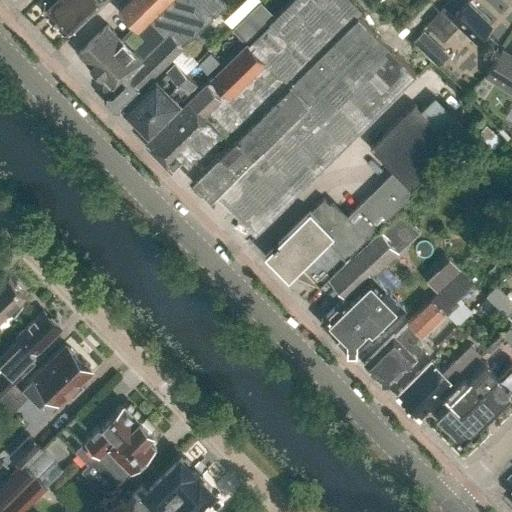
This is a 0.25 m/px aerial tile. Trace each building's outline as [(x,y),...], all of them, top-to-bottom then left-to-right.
[(43,0),(43,4),(64,26),(74,25),(99,0),(43,0)] [(223,0),(127,0),(118,9),(136,26),(122,40),(107,24),(79,52),(113,86),(102,96),(117,111),(184,46),(227,3),(223,0)] [(255,234),(416,76),(358,17),(363,12),(351,0),(290,0),(268,22),(269,23),(248,44),(247,43),(164,124),(163,124),(146,141),(145,141),(147,143),(152,148),(153,148),(160,155),(160,156),(172,168),(172,167),(183,156),(188,161),(205,145),(203,143),(206,139),(209,142),(217,133),(220,130),(231,142),(228,145),(192,180),(206,194),(211,199),(213,201),(214,200),(218,196),(255,234)] [(470,0),(468,0),(453,15),(444,6),(426,24),(444,41),(460,23),(475,38),(492,21),(470,0)] [(486,76),(511,92),(511,52),(503,47),(486,76)] [(137,121),(186,73),(176,62),(162,76),(166,80),(162,85),(156,79),(126,109),(137,121)] [(148,132),(179,102),(174,97),(179,93),(183,97),(197,83),(186,73),(137,121),(148,132)] [(322,197),(306,213),(329,236),(347,254),(414,189),(412,187),(457,143),(416,102),(371,146),(394,168),(343,218),(322,197)] [(374,273),(419,229),(399,210),(330,278),(347,295),(323,319),(350,346),(358,346),(370,334),(374,337),(406,305),(374,273)] [(282,268),(291,273),(329,236),(306,213),(305,212),(272,245),(273,247),(269,251),(274,261),(282,268)] [(347,254),(329,236),(291,273),(318,285),(327,277),(348,255),(347,254)] [(460,270),(462,268),(446,251),(422,274),(438,291),(460,270)] [(426,330),(445,311),(448,314),(459,303),(457,300),(474,284),(460,270),(438,291),(432,297),(432,298),(409,320),(410,322),(396,336),(395,334),(366,362),(383,379),(391,380),(405,366),(408,366),(424,350),(424,346),(417,339),(426,330)] [(21,299),(26,294),(9,276),(0,284),(0,318),(9,310),(14,314),(23,301),(21,299)] [(511,312),(511,299),(497,286),(488,295),(509,315),(511,312)] [(30,347),(35,352),(39,347),(45,345),(45,342),(60,327),(58,324),(54,317),(51,317),(43,309),(18,334),(20,336),(0,355),(0,394),(0,395),(22,373),(13,364),(30,347)] [(511,342),(511,327),(511,326),(503,334),(511,342)] [(58,400),(91,368),(88,365),(90,363),(81,354),(79,356),(76,353),(78,352),(71,345),(69,346),(67,344),(22,388),(40,406),(52,394),(58,400)] [(421,415),(482,355),(473,346),(446,372),(434,360),(400,394),(421,415)] [(452,400),(439,413),(450,424),(500,373),(487,360),(470,376),(466,372),(445,393),(452,400)] [(511,360),(500,373),(450,424),(463,437),(465,435),(468,438),(474,432),(475,433),(482,425),(483,424),(482,423),(490,415),(493,415),(499,410),(499,405),(511,392),(511,360)] [(120,477),(155,442),(148,434),(153,429),(139,415),(138,416),(124,402),(104,422),(103,421),(76,449),(89,463),(97,455),(120,477)] [(21,464),(40,445),(29,434),(10,453),(21,464)] [(141,484),(113,511),(201,511),(205,509),(197,501),(212,487),(191,466),(192,461),(188,457),(182,457),(181,456),(146,490),(141,484)] [(24,463),(0,487),(0,507),(4,511),(21,511),(47,486),(24,463)]
